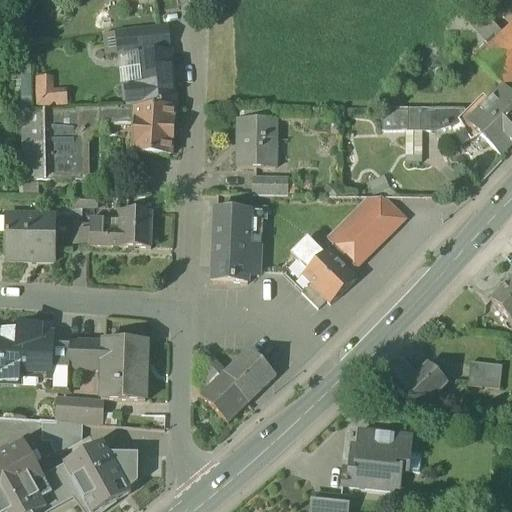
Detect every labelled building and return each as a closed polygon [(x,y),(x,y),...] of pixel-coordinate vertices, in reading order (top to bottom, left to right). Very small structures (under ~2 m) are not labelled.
[(116,55),(141,52),(142,83),(123,85),(123,107),(145,106),(146,111),(174,110),(172,51),(169,27),(115,33),(116,55)] [(511,30),(476,64),(504,93),(506,95),(511,89),(511,30)] [(45,115),(32,115),(31,67),(22,67),(23,117),(24,117),(26,183),(46,183),(45,115)] [(52,79),(32,80),(34,108),(65,106),(64,93),(53,93),(52,79)] [(504,93),(487,110),(483,105),(469,118),(463,112),(435,140),(447,151),(465,133),(472,144),(480,139),(500,160),(511,147),(511,101),(506,95),(504,93)] [(174,110),(146,111),(75,113),(75,114),(45,115),(46,183),(89,182),(88,181),(81,181),(80,138),(83,137),(86,134),(85,133),(86,132),(104,132),(104,125),(134,125),(132,159),(171,159),(174,110)] [(407,112),(382,112),(383,135),(408,135),(407,112)] [(275,124),(239,124),(239,172),(275,172),(275,124)] [(151,176),(128,175),(128,199),(151,199),(151,176)] [(288,183),(253,182),(253,198),(288,198),(288,183)] [(98,200),(73,200),(73,211),(98,211),(98,200)] [(380,202),(333,250),(354,272),(403,224),(381,203),(380,202)] [(152,215),(120,214),(119,223),(91,222),(90,231),(89,246),(89,250),(119,251),(151,252),(152,215)] [(250,216),(216,214),(213,263),(212,286),(248,288),(249,265),(248,265),(250,216)] [(56,219),(6,218),(5,264),(7,264),(7,262),(36,263),(36,264),(55,265),(56,219)] [(90,231),(80,231),(80,246),(89,246),(90,231)] [(357,283),(328,254),(324,259),(307,243),(300,250),(290,260),(307,276),(302,281),(330,309),(357,283)] [(511,282),(491,304),(511,325),(511,282)] [(52,337),(0,335),(0,341),(0,386),(19,387),(19,375),(47,376),(50,376),(52,344),(52,337)] [(70,345),(52,344),(50,376),(47,376),(47,381),(70,382),(70,374),(69,374),(70,345)] [(103,345),(70,344),(70,345),(69,374),(70,374),(102,375),(103,345)] [(147,346),(103,344),(103,345),(102,375),(101,403),(145,405),(147,346)] [(235,367),(224,378),(233,387),(230,390),(248,408),(276,380),(250,353),(235,367)] [(225,356),(214,367),(208,361),(224,378),(235,367),(225,356)] [(224,378),(208,361),(200,369),(216,385),(201,401),(228,428),(248,408),(230,390),(233,387),(224,378)] [(428,367),(414,380),(401,367),(376,392),(389,406),(399,396),(415,413),(421,414),(438,397),(448,388),(428,367)] [(502,370),(471,367),(468,390),(500,393),(502,370)] [(70,382),(47,381),(47,396),(69,397),(70,382)] [(57,410),(37,409),(36,424),(56,426),(57,410)] [(68,411),(57,410),(56,426),(67,427),(68,411)] [(103,414),(68,411),(67,427),(102,429),(103,414)] [(411,441),(359,436),(358,451),(352,450),(349,474),(344,473),(342,491),(343,491),(392,496),(394,474),(408,476),(411,441)] [(104,440),(65,460),(90,511),(91,511),(130,493),(104,440)] [(38,511),(40,511),(12,463),(0,469),(0,504),(2,503),(5,507),(3,508),(4,511),(38,511)] [(341,502),(313,499),(311,511),(347,511),(349,503),(342,502),(343,491),(342,491),(341,502)]
